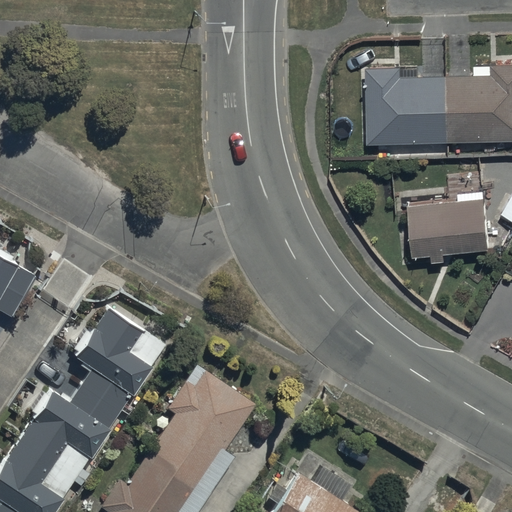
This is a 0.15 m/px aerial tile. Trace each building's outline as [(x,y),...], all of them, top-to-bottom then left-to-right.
[(363,61),(365,136),(511,132),(511,55),(492,56),(492,66),(399,69),(398,60),(363,61)] [(511,184),(499,207),(511,215),(511,184)] [(404,197),(410,252),(489,243),(483,188),(404,197)] [(0,281),(15,256),(0,247),(0,281)] [(37,269),(15,256),(0,281),(0,303),(13,311),(37,269)] [(104,298),(69,348),(88,361),(129,388),(163,337),(104,298)] [(106,422),(129,388),(88,361),(66,394),(106,422)] [(170,407),(126,473),(117,467),(96,497),(105,503),(99,511),(174,511),(252,397),(200,362),(190,377),(182,372),(162,402),(170,407)] [(0,493),(27,511),(44,511),(106,422),(66,394),(49,383),(0,454),(0,493)] [(264,511),(370,511),(373,507),(294,461),(264,511)] [(0,511),(27,511),(0,493),(0,511)]
